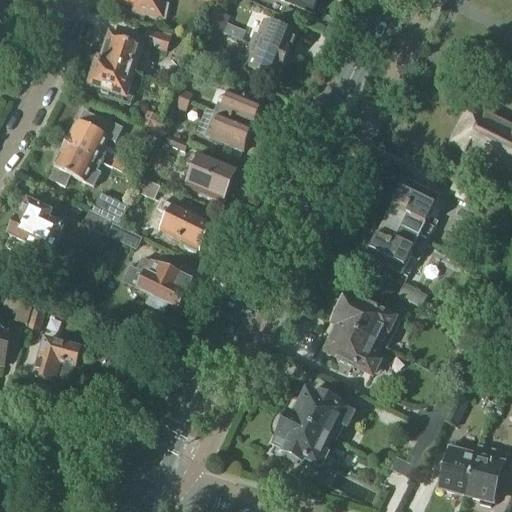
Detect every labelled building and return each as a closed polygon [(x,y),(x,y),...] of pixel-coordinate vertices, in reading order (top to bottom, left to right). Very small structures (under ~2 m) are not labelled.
[(121,0),(121,5),(136,8),(134,15),(167,22),(170,7),(160,5),(161,0),(121,0)] [(274,0),(277,1),(313,17),(319,0),(274,0)] [(206,28),(220,34),(220,35),(242,44),(246,34),(227,27),(230,19),(213,13),(206,28)] [(258,38),(253,36),(249,46),(288,61),(297,37),(264,24),(258,38)] [(220,34),(206,28),(203,38),(216,43),(220,35),(220,34)] [(148,33),(144,47),(168,55),(172,41),(148,33)] [(97,66),(134,78),(135,77),(142,79),(151,55),(124,46),(126,40),(111,35),(100,65),(98,65),(97,66)] [(249,46),(238,71),(245,74),(278,87),(288,61),(249,46)] [(90,88),(105,94),(103,99),(130,108),(134,94),(129,93),(134,78),(97,66),(90,88)] [(176,101),(189,106),(192,98),(179,93),(176,101)] [(224,108),(219,106),(215,116),(254,130),(263,108),(230,95),(224,108)] [(189,106),(176,101),(172,110),(186,115),(189,106)] [(511,131),(469,110),(452,145),(511,175),(511,131)] [(81,126),(69,150),(104,167),(110,155),(105,152),(111,140),(119,144),(125,133),(103,122),(102,123),(87,115),(81,126)] [(162,135),(167,123),(147,115),(142,126),(162,135)] [(205,139),(244,154),(254,130),(215,116),(205,139)] [(166,149),(185,156),(188,146),(170,139),(166,149)] [(52,184),(67,192),(73,181),(95,192),(103,178),(99,177),(104,167),(69,150),(57,173),(58,173),(52,184)] [(187,167),(194,170),(186,190),(225,206),(238,175),(199,158),(198,160),(191,157),(187,167)] [(128,166),(117,162),(112,173),(138,184),(142,175),(127,169),(128,166)] [(397,190),(397,192),(397,194),(398,196),(393,206),(409,214),(407,218),(412,220),(406,232),(429,244),(438,224),(436,223),(445,205),(418,192),(418,190),(418,188),(417,186),(416,185),(415,183),(414,182),(412,181),(411,181),(409,180),(407,180),(405,180),(404,181),(402,182),(401,183),(399,184),(398,185),(398,187),(397,189),(397,190)] [(160,190),(141,182),(135,196),(154,204),(160,190)] [(454,184),(448,196),(472,207),(478,195),(454,184)] [(91,215),(113,225),(112,226),(119,229),(128,211),(100,197),(91,215)] [(68,224),(83,231),(75,248),(95,258),(105,238),(106,238),(112,227),(111,226),(111,225),(112,226),(113,225),(91,215),(90,217),(61,203),(56,213),(70,220),(68,224)] [(161,234),(186,247),(184,251),(197,257),(199,253),(201,254),(213,229),(163,204),(158,214),(169,219),(161,234)] [(7,251),(25,260),(30,250),(52,261),(67,232),(52,224),(54,218),(28,205),(20,224),(18,223),(18,224),(14,226),(10,235),(11,239),(10,241),(12,241),(7,251)] [(112,227),(106,238),(136,253),(141,242),(112,227)] [(377,270),(379,269),(380,269),(382,267),(408,280),(417,262),(419,263),(429,244),(406,232),(400,245),(395,242),(393,246),(377,239),(372,250),(370,250),(369,251),(367,252),(366,253),(365,255),(364,256),(364,258),(364,260),(364,262),(364,263),(365,265),(366,266),(367,268),(369,269),(370,270),(372,270),(374,270),(375,270),(377,270)] [(137,294),(150,301),(147,307),(164,316),(168,308),(179,313),(193,287),(143,261),(137,273),(145,277),(137,294)] [(405,286),(398,298),(422,310),(428,298),(405,286)] [(4,295),(1,309),(18,314),(19,314),(25,301),(4,295)] [(384,351),(388,353),(402,323),(359,301),(357,304),(349,300),(344,312),(342,312),(338,313),(335,315),(334,319),(333,322),(333,325),(334,327),(336,327),(384,352),(384,351)] [(19,314),(18,314),(14,326),(28,330),(35,304),(25,301),(19,314)] [(33,315),(26,338),(37,342),(46,319),(33,315)] [(4,325),(3,323),(0,324),(0,364),(6,366),(15,334),(2,331),(4,325)] [(330,340),(330,344),(322,358),(375,385),(384,365),(378,363),(384,352),(336,327),(330,340)] [(453,345),(465,351),(459,365),(472,371),(485,342),(460,330),(453,345)] [(82,350),(46,340),(35,380),(40,381),(38,386),(55,391),(57,386),(64,388),(70,385),(74,372),(75,372),(82,350)] [(296,421),(290,418),(288,419),(338,444),(341,436),(338,434),(340,431),(348,434),(357,416),(341,408),(342,405),(319,394),(316,400),(308,396),(296,421)] [(451,411),(445,424),(458,430),(472,401),(459,395),(451,411)] [(432,418),(421,413),(415,425),(439,437),(445,424),(451,411),(438,405),(432,418)] [(285,456),(304,465),(305,462),(321,470),(329,455),(331,451),(334,452),(338,444),(288,419),(283,422),(282,424),(280,428),(280,431),(279,437),(280,439),(276,447),(286,452),(287,453),(286,455),(285,456)] [(408,466),(397,460),(396,462),(408,468),(414,455),(427,461),(439,437),(415,425),(409,438),(419,443),(408,466)] [(453,445),(451,452),(440,493),(466,500),(477,458),(470,456),(472,450),(453,445)] [(466,500),(481,504),(480,508),(491,511),(491,510),(493,510),(500,481),(503,482),(507,468),(506,468),(508,461),(509,457),(480,449),(478,458),(477,458),(466,500)] [(408,468),(396,462),(391,472),(415,484),(427,461),(414,455),(408,468)]
